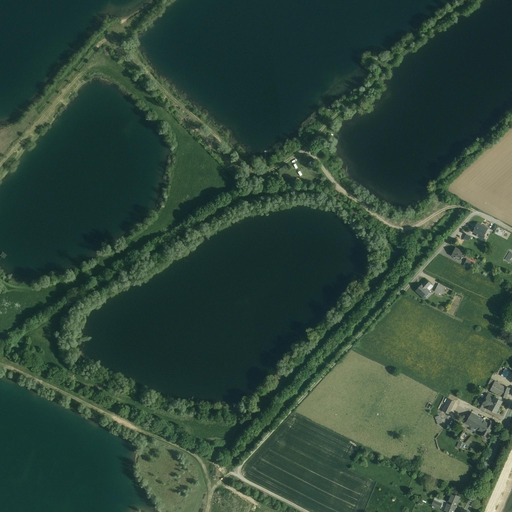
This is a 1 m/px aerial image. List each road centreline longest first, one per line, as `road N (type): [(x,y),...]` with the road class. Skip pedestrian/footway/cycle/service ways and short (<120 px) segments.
road 1 (track): [(478,213),(456,205),(397,228),(332,180),(309,149),(393,57),(468,0)]
road 2 (track): [(307,511),(236,470),(412,279)]
road 3 (track): [(309,149),(255,172),(119,46)]
road 4 (track): [(100,64),(80,74),(0,165)]
road 5 (residential): [(412,279),(471,215),(511,229)]
